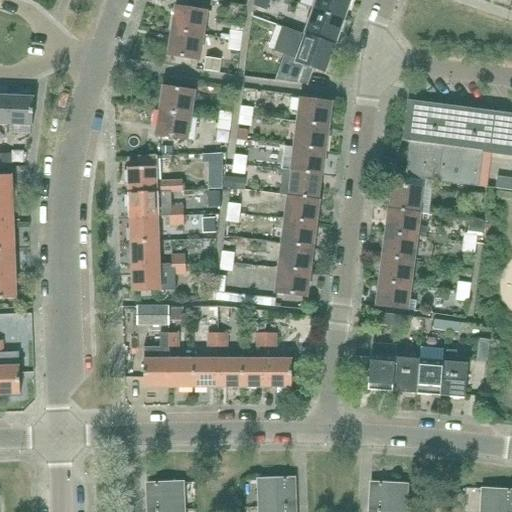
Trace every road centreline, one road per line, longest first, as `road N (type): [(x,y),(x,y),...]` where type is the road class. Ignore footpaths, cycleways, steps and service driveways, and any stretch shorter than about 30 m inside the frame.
road 1 (residential): [(61,438),(63,166),(97,67)]
road 2 (residential): [(328,433),(365,62)]
road 3 (residential): [(328,433),(61,438)]
road 4 (residential): [(511,455),(328,433)]
road 5 (residential): [(511,79),(365,62)]
